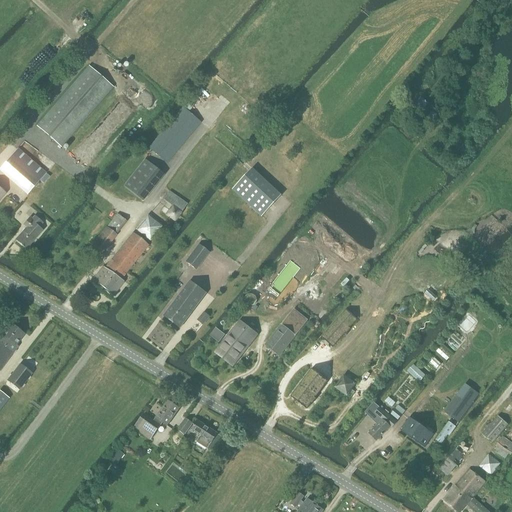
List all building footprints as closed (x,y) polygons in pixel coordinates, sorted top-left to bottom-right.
[(38,126),(62,147),(114,87),(90,67),(38,126)] [(421,98),(413,108),(420,113),(428,103),(421,98)] [(186,109),(150,148),(167,163),(202,124),(186,109)] [(429,117),(434,121),(438,116),(433,112),(429,117)] [(18,149),(1,168),(0,169),(28,193),(45,174),(18,149)] [(144,159),(123,186),(143,202),(164,175),(144,159)] [(263,218),(283,197),(254,169),(234,190),(263,218)] [(166,200),(174,205),(173,206),(183,213),(188,205),(171,193),(166,200)] [(167,215),(176,222),(183,213),(173,206),(167,215)] [(107,227),(106,226),(85,254),(95,262),(117,235),(116,234),(127,221),(118,214),(107,227)] [(24,225),(27,228),(16,240),(26,249),(42,231),(39,228),(43,223),(37,217),(34,220),(30,217),(24,225)] [(105,268),(103,267),(93,280),(112,296),(124,281),(121,279),(148,246),(133,233),(105,268)] [(210,253),(200,245),(186,262),(197,270),(210,253)] [(180,328),(207,293),(191,281),(164,316),(180,328)] [(295,309),(266,345),(280,356),(309,320),(295,309)] [(346,309),(321,337),(333,348),(346,333),(347,334),(351,329),(350,328),(358,320),(346,309)] [(204,324),(210,317),(204,312),(198,320),(204,324)] [(467,317),(459,326),(467,333),(475,324),(467,317)] [(233,366),(257,335),(240,322),(216,353),(233,366)] [(2,335),(0,334),(0,370),(17,348),(15,347),(24,335),(10,324),(2,335)] [(218,329),(212,337),(219,343),(226,335),(218,329)] [(407,372),(420,383),(426,376),(413,364),(407,372)] [(19,365),(8,380),(20,389),(32,374),(19,365)] [(291,397),(307,409),(312,403),(313,404),(316,399),(315,399),(329,381),(312,369),(291,397)] [(480,394),(471,388),(463,399),(457,395),(445,412),(459,423),(480,394)] [(0,410),(9,398),(0,391),(0,410)] [(168,401),(156,418),(167,426),(180,409),(168,401)] [(391,414),(398,420),(405,411),(398,405),(391,414)] [(375,413),(382,420),(369,434),(377,441),(390,428),(391,429),(397,423),(379,408),(375,413)] [(144,414),(134,428),(150,440),(160,425),(144,414)] [(498,416),(482,435),(493,444),(509,425),(498,416)] [(426,429),(410,417),(406,422),(404,425),(400,430),(411,438),(416,441),(425,448),(434,435),(432,433),(426,429)] [(186,418),(178,430),(185,435),(193,423),(186,418)] [(193,429),(202,435),(197,442),(208,449),(218,434),(198,421),(193,429)] [(456,427),(448,422),(435,440),(442,444),(448,435),(450,436),(456,427)] [(496,445),(499,447),(495,452),(506,459),(508,457),(509,458),(511,454),(511,442),(503,436),(496,445)] [(439,469),(437,467),(430,475),(436,480),(442,472),(448,476),(457,466),(458,467),(469,455),(459,446),(439,469)] [(119,449),(109,462),(116,467),(125,455),(119,449)] [(492,476),(501,463),(488,454),(479,467),(492,476)] [(444,500),(459,511),(460,511),(486,482),(470,469),(444,500)] [(304,496),(299,492),(294,499),(300,503),(301,501),(304,496)] [(302,511),(322,511),(324,510),(308,498),(305,503),(301,501),(300,503),(294,499),(291,503),(296,507),(300,510),(299,510),(302,511)] [(489,511),(474,499),(468,506),(475,511),(489,511)]
